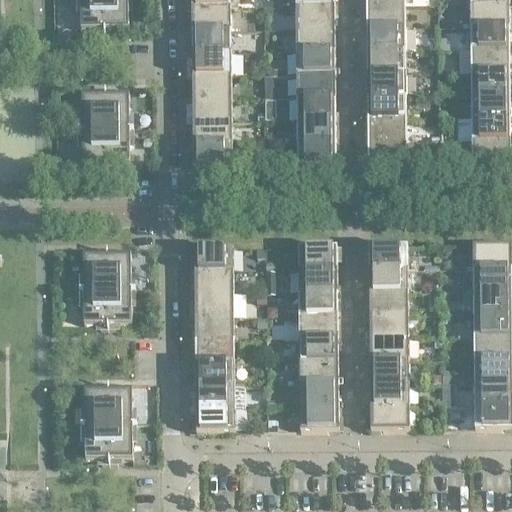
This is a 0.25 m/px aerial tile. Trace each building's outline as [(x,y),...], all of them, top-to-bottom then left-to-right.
[(105,39),(104,0),(81,0),(81,34),(97,34),(97,39),(105,39)] [(129,34),(128,0),(104,0),(105,39),(113,39),(113,34),(129,34)] [(231,12),(231,0),(192,0),(193,13),(231,12)] [(335,11),(335,0),(296,0),(296,12),(335,11)] [(406,11),(405,0),(366,0),(367,11),(406,11)] [(510,9),(509,0),(470,0),(471,10),(510,9)] [(510,32),(510,9),(471,10),(471,33),(510,32)] [(335,34),(335,11),(296,12),(297,34),(335,34)] [(406,33),(406,11),(367,11),(367,34),(406,33)] [(232,35),(231,12),(193,13),(193,36),(232,35)] [(510,55),(510,32),(471,33),(471,55),(510,55)] [(406,56),(406,33),(367,34),(368,57),(406,56)] [(336,57),(335,34),(297,34),(297,57),(336,57)] [(232,58),(232,35),(193,36),(193,58),(232,58)] [(510,78),(510,55),(471,55),(472,78),(510,78)] [(407,79),(406,56),(368,57),(368,79),(407,79)] [(336,80),(336,57),(297,57),(297,80),(336,80)] [(232,81),(232,58),(193,58),(193,81),(232,81)] [(511,101),(510,78),(472,78),(472,101),(511,101)] [(407,102),(407,79),(368,79),(368,102),(407,102)] [(336,102),(336,80),(297,80),(297,103),(336,102)] [(232,104),(232,81),(193,81),(194,104),(232,104)] [(106,134),(106,94),(98,94),(98,99),(82,100),(82,134),(106,134)] [(130,134),(130,99),(114,99),(114,94),(106,94),(106,134),(130,134)] [(511,123),(511,101),(472,101),(472,124),(511,123)] [(336,125),(336,102),(297,103),(298,126),(336,125)] [(407,125),(407,102),(368,102),(368,125),(407,125)] [(233,126),(232,104),(194,104),(194,127),(233,126)] [(511,146),(511,123),(472,124),(472,147),(511,146)] [(337,148),(336,125),(298,126),(298,148),(337,148)] [(407,147),(407,125),(368,125),(369,148),(407,147)] [(233,149),(233,126),(194,127),(194,132),(194,150),(233,149)] [(107,174),(106,134),(82,134),(83,169),(99,169),(99,174),(107,174)] [(131,169),(130,134),(106,134),(107,174),(115,174),(115,169),(131,169)] [(511,170),(511,146),(472,147),(473,170),(511,170)] [(408,171),(407,147),(369,148),(369,172),(408,171)] [(337,172),(337,148),(298,148),(298,172),(337,172)] [(233,173),(233,149),(194,150),(194,173),(233,173)] [(511,273),(511,250),(473,250),(474,274),(511,273)] [(409,275),(408,251),(370,252),(370,275),(409,275)] [(338,276),(338,252),(299,252),(299,276),(338,276)] [(234,277),(234,253),(195,253),(195,265),(195,277),(234,277)] [(132,294),(131,259),(116,259),(116,254),(108,255),(108,294),(132,294)] [(108,294),(108,255),(100,255),(100,260),(84,260),(84,295),(108,294)] [(511,296),(511,273),(474,274),(474,297),(511,296)] [(409,298),(409,275),(370,275),(370,298),(409,298)] [(338,299),(338,276),(299,276),(299,299),(338,299)] [(234,300),(234,277),(195,277),(195,300),(234,300)] [(108,334),(108,294),(84,295),(85,329),(100,329),(100,334),(108,334)] [(132,329),(132,294),(108,294),(108,334),(116,334),(116,329),(132,329)] [(511,319),(511,296),(474,297),(474,320),(511,319)] [(409,321),(409,298),(370,298),(370,321),(409,321)] [(338,321),(338,299),(299,299),(300,322),(338,321)] [(234,322),(234,300),(195,300),(196,323),(234,322)] [(511,342),(511,319),(474,320),(474,343),(511,342)] [(339,344),(338,321),(300,322),(300,345),(339,344)] [(409,343),(409,321),(370,321),(370,344),(409,343)] [(235,345),(234,322),(196,323),(196,346),(235,345)] [(511,365),(511,342),(474,343),(475,365),(511,365)] [(409,366),(409,343),(370,344),(371,367),(409,366)] [(339,367),(339,344),(300,345),(300,367),(339,367)] [(235,368),(235,345),(196,346),(196,368),(235,368)] [(511,387),(511,365),(475,365),(475,388),(511,387)] [(410,389),(409,366),(371,367),(371,389),(410,389)] [(339,390),(339,367),(300,367),(300,390),(339,390)] [(235,391),(235,368),(196,368),(196,391),(235,391)] [(511,410),(511,387),(475,388),(475,411),(511,410)] [(410,412),(410,389),(371,389),(371,412),(410,412)] [(109,429),(109,390),(101,390),(101,395),(85,395),(86,430),(109,429)] [(133,429),(133,394),(117,395),(117,390),(109,390),(109,429),(133,429)] [(339,413),(339,390),(300,390),(301,413),(339,413)] [(235,414),(235,391),(196,391),(197,414),(235,414)] [(511,434),(511,410),(475,411),(475,435),(511,434)] [(410,436),(410,412),(371,412),(371,436),(410,436)] [(340,436),(339,413),(301,413),(301,437),(340,436)] [(236,437),(235,414),(197,414),(197,438),(236,437)] [(110,469),(109,429),(86,430),(86,465),(102,464),(102,469),(110,469)] [(134,464),(133,429),(109,429),(110,469),(118,469),(118,464),(134,464)]
